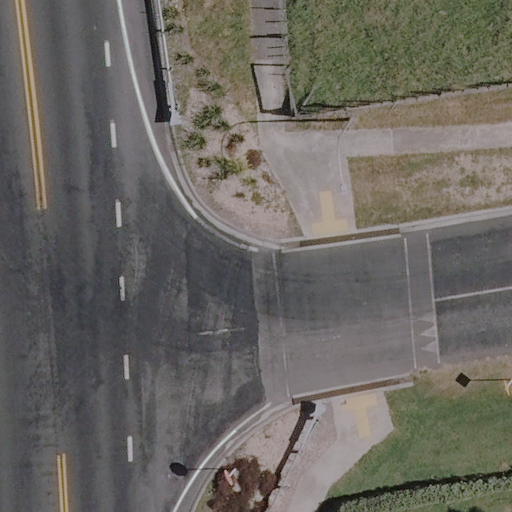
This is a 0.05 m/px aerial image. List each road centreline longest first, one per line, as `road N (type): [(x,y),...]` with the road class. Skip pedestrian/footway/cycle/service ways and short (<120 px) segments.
road 1 (unclassified): [(56,345),(177,341),(511,286)]
road 2 (trunk): [(1,0),(56,345)]
road 3 (trunk): [(56,345),(59,511)]
